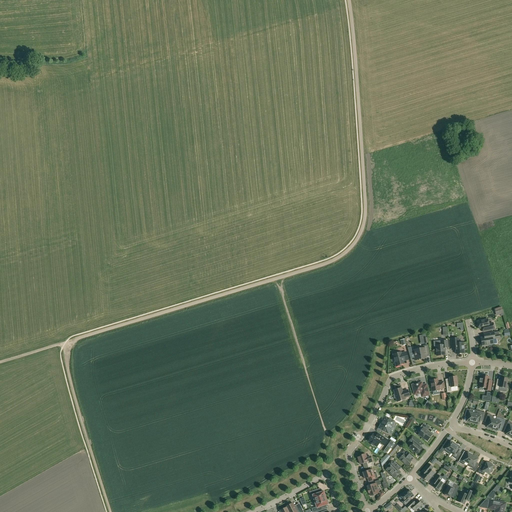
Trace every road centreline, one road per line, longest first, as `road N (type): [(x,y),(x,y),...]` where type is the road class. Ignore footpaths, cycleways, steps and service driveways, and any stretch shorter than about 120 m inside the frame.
road 1 (track): [(348,0),(365,210),(352,245),(324,264),(68,345)]
road 2 (residential): [(366,511),(347,455),(388,381),(472,362)]
road 3 (track): [(110,511),(66,366),(68,345)]
road 4 (residential): [(253,511),(325,475),(339,511)]
